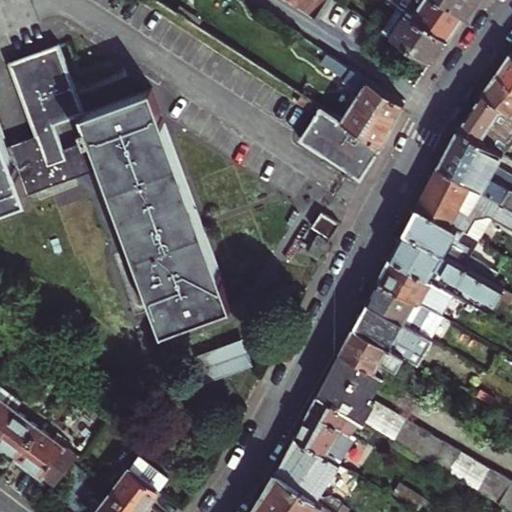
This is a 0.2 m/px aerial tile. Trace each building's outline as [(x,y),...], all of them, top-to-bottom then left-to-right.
[(324,9),(329,0),(288,0),(318,19),(324,9)] [(390,0),(398,5),(450,38),(461,22),(467,14),(445,0),(390,0)] [(445,0),(467,14),(476,0),(445,0)] [(384,28),(432,60),(441,47),(443,48),(446,43),(450,38),(398,5),(384,28)] [(405,102),(313,42),(307,52),(361,91),(352,105),(343,118),(383,144),(397,118),(405,102)] [(61,43),(12,61),(39,134),(50,165),(67,158),(64,150),(54,125),(83,114),(86,112),(78,91),(61,43)] [(511,82),(505,76),(497,86),(490,97),(511,116),(511,82)] [(103,161),(105,165),(157,307),(155,307),(164,331),(234,305),(164,118),(153,88),(86,112),(83,114),(88,126),(83,128),(88,141),(94,139),(95,142),(94,143),(96,149),(100,147),(105,160),(103,161)] [(315,100),(303,93),(298,101),(310,109),(315,100)] [(478,115),(466,133),(511,159),(511,158),(511,116),(490,97),(478,115)] [(343,118),(352,105),(344,100),(335,113),(343,118)] [(335,113),(324,106),(316,118),(302,138),(351,170),(362,176),(375,156),(383,144),(343,118),(335,113)] [(0,208),(29,198),(27,194),(10,145),(0,119),(0,208)] [(456,151),(447,169),(511,205),(511,176),(505,172),(508,166),(511,159),(466,133),(462,140),(456,151)] [(39,134),(10,145),(27,194),(105,165),(103,161),(105,160),(100,147),(96,149),(94,143),(95,142),(94,139),(88,141),(64,150),(67,158),(50,165),(39,134)] [(511,229),(511,205),(447,169),(436,190),(499,227),(506,226),(511,229)] [(480,261),(499,227),(436,190),(423,212),(411,235),(480,274),(484,263),(480,261)] [(325,214),(322,212),(317,221),(313,226),(330,237),(329,238),(331,239),(335,233),(342,222),(340,221),(339,222),(325,214)] [(330,239),(319,234),(309,253),(320,258),(330,239)] [(480,274),(411,235),(404,248),(397,260),(433,281),(441,267),(450,272),(451,277),(500,305),(508,290),(480,274)] [(481,307),(433,281),(397,260),(391,272),(385,283),(426,306),(432,294),(435,295),(434,298),(446,305),(451,304),(475,317),(481,307)] [(442,315),(426,306),(385,283),(379,294),(373,306),(408,326),(414,316),(429,323),(433,317),(439,321),(442,315)] [(408,326),(373,306),(366,317),(360,328),(397,348),(402,339),(420,348),(414,359),(426,365),(438,342),(424,334),(408,326)] [(424,334),(429,323),(414,316),(408,326),(424,334)] [(348,353),(390,377),(396,381),(402,371),(407,374),(410,367),(406,365),(410,357),(397,348),(360,328),(354,341),(348,353)] [(402,339),(397,348),(410,357),(414,359),(420,348),(402,339)] [(243,340),(201,357),(210,381),(253,364),(243,340)] [(342,363),(339,369),(375,389),(381,392),(384,387),(390,377),(348,353),(347,355),(342,363)] [(375,389),(339,369),(331,383),(323,398),(364,421),(376,399),(377,398),(375,389)] [(0,431),(18,408),(24,401),(0,382),(0,431)] [(357,436),(364,421),(323,398),(312,418),(301,438),(331,457),(346,430),(357,436)] [(370,425),(383,404),(376,399),(364,421),(370,425)] [(469,399),(458,416),(467,421),(476,404),(469,399)] [(511,508),(511,478),(506,475),(383,403),(383,404),(370,425),(375,428),(511,508)] [(42,426),(18,408),(0,431),(0,441),(10,449),(20,456),(42,426)] [(351,469),(375,428),(370,425),(364,421),(357,436),(346,430),(331,457),(351,469)] [(79,454),(42,426),(20,456),(38,470),(57,484),(79,454)] [(331,457),(301,438),(291,456),(281,474),(336,511),(343,511),(349,503),(334,494),(351,469),(331,457)] [(138,456),(112,490),(140,511),(142,511),(161,488),(168,478),(138,456)] [(336,511),(281,474),(271,491),(264,504),(259,511),(336,511)] [(140,511),(112,490),(95,511),(140,511)]
